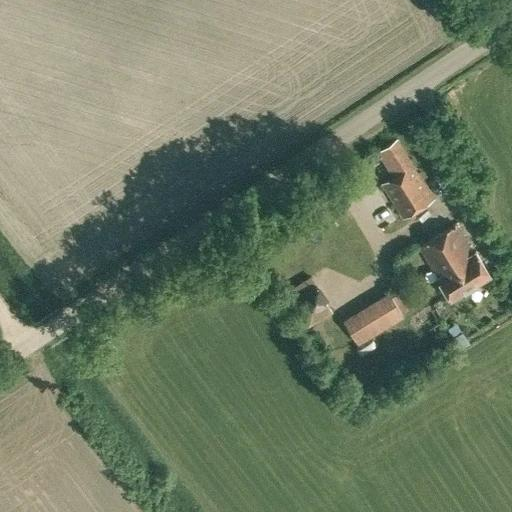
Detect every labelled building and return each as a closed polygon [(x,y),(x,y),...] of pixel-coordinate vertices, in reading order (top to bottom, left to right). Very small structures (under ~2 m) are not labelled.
[(397,138),(377,151),(392,176),(381,184),(390,199),(401,218),(434,197),(397,138)] [(472,252),(454,223),(419,245),(451,298),(489,274),(474,251),(472,252)] [(336,303),(320,277),(294,293),(310,319),(336,303)] [(364,319),(400,295),(391,281),(354,305),(364,319)] [(355,325),(365,341),(412,314),(403,298),(355,325)] [(443,328),(433,334),(438,343),(448,338),(443,328)] [(470,342),(464,331),(463,331),(453,337),(460,348),(470,342)]
